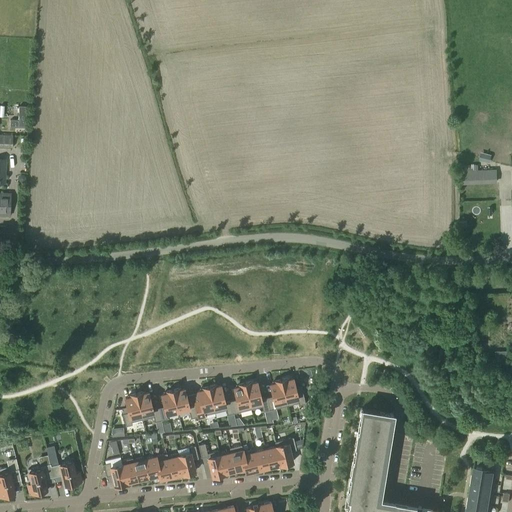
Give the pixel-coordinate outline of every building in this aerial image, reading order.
[(0,135),(0,147),(12,148),(12,136),(0,135)] [(0,216),(9,217),(10,194),(0,193),(0,216)] [(305,404),(302,391),(296,393),(293,379),(289,380),(288,378),(281,380),(287,406),(298,403),(298,406),(305,404)] [(287,406),(281,380),(273,382),(273,383),(269,384),(272,396),(266,398),(267,400),(270,410),(287,406)] [(267,400),(266,398),(261,399),(256,382),(253,383),(252,381),(244,383),(251,409),(262,407),(263,412),(270,410),(267,400)] [(251,409),(244,383),(237,385),(237,387),(233,388),(236,400),(230,401),(233,414),(251,409)] [(233,414),(230,401),(224,403),(220,386),(216,386),(216,385),(208,387),(215,413),(225,410),(227,415),(233,414)] [(215,413),(208,387),(200,388),(201,390),(197,391),(200,403),(194,405),(197,417),(215,413)] [(197,417),(194,405),(188,406),(184,389),(180,390),(180,388),(172,390),(177,412),(177,414),(189,411),(191,419),(197,417)] [(177,412),(172,390),(164,392),(165,394),(161,395),(164,407),(158,408),(161,421),(168,419),(166,414),(177,412)] [(161,421),(158,408),(152,409),(148,392),(144,393),(144,392),(136,394),(142,420),(153,417),(154,422),(161,421)] [(142,420),(136,394),(128,395),(128,397),(125,398),(128,412),(122,414),(125,426),(132,425),(131,422),(142,420)] [(389,413),(362,409),(347,499),(349,499),(346,511),(438,511),(439,509),(438,509),(436,511),(432,511),(379,503),(374,502),(389,413)] [(296,450),(293,437),(274,442),(275,446),(276,446),(280,465),(293,462),(290,451),(296,450)] [(224,473),(219,453),(219,450),(207,453),(204,443),(198,445),(201,458),(207,456),(212,476),(224,473)] [(246,468),(242,452),(243,452),(241,445),(229,448),(229,450),(230,450),(235,472),(241,470),(241,469),(245,468),(246,468)] [(195,471),(192,460),(198,458),(195,446),(188,447),(190,453),(179,455),(178,456),(183,474),(195,471)] [(280,465),(276,446),(275,446),(265,449),(269,468),(276,467),(275,466),(280,465)] [(258,471),(254,452),(254,449),(243,452),(242,452),(246,468),(245,468),(247,473),(252,471),(252,472),(258,471)] [(269,468),(265,449),(254,452),(258,471),(259,471),(259,470),(263,469),(263,470),(269,468)] [(235,472),(230,450),(229,450),(219,453),(224,473),(229,472),(229,473),(235,472)] [(183,474),(178,456),(179,455),(178,453),(167,456),(172,477),(178,476),(178,475),(183,474)] [(172,477),(167,456),(166,454),(155,456),(160,475),(159,476),(160,479),(165,478),(166,479),(172,477)] [(160,475),(155,456),(144,459),(148,477),(153,476),(153,477),(159,476),(160,475)] [(148,477),(144,459),(144,457),(132,460),(132,462),(133,462),(137,481),(143,479),(148,477)] [(79,472),(75,473),(72,461),(51,466),(53,477),(62,475),(64,486),(81,482),(79,472)] [(137,481),(133,462),(132,462),(122,464),(126,483),(131,481),(131,482),(137,481)] [(126,483),(122,464),(110,467),(109,463),(103,464),(106,477),(111,475),(114,486),(126,483)] [(53,477),(51,466),(50,464),(28,469),(31,483),(27,484),(30,494),(47,490),(44,479),(53,477)] [(21,480),(18,469),(9,471),(8,467),(0,468),(0,496),(15,493),(12,482),(21,480)] [(474,469),(472,480),(493,484),(495,472),(482,470),(482,468),(476,467),(476,469),(474,469)] [(493,484),(472,480),(470,492),(491,495),(493,484)] [(491,495),(470,492),(468,503),(489,506),(491,495)] [(272,511),(270,502),(258,505),(259,511),(272,511)] [(488,511),(489,506),(468,503),(466,511),(488,511)]
